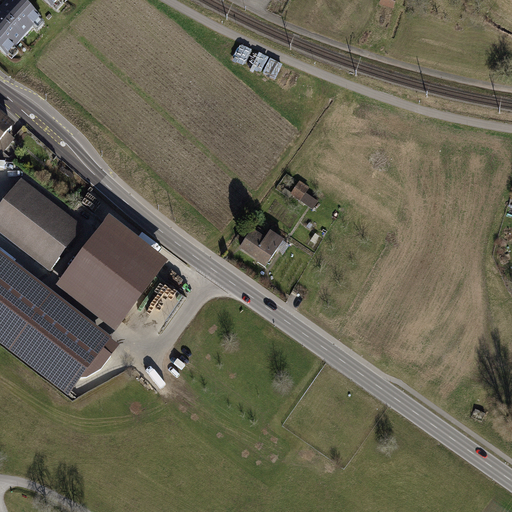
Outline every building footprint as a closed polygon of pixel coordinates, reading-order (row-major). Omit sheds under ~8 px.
[(20,0),(8,0),(0,9),(0,50),(7,57),(42,20),(20,0)] [(43,0),(52,8),(59,0),(43,0)] [(397,0),(381,0),(381,4),(395,8),(397,0)] [(0,143),(8,134),(15,126),(0,112),(0,143)] [(15,141),(8,134),(0,143),(0,151),(3,154),(15,141)] [(22,180),(0,207),(0,237),(49,274),(54,267),(84,227),(22,180)] [(300,182),(291,195),(313,211),(320,200),(308,191),(310,189),(300,182)] [(109,219),(56,287),(116,334),(169,266),(109,219)] [(255,263),(265,270),(284,241),(270,232),(265,239),(252,230),(239,250),(256,262),(255,263)] [(0,254),(0,344),(68,399),(83,379),(87,379),(102,371),(120,347),(0,254)]
